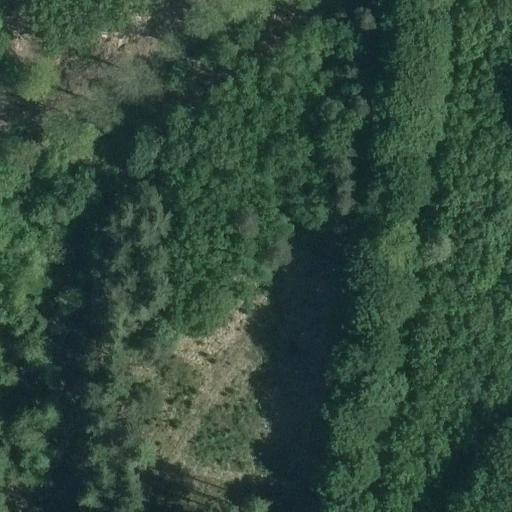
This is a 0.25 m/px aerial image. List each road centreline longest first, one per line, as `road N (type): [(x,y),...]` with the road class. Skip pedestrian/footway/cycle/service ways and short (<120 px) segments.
road 1 (track): [(421,0),(339,511)]
road 2 (track): [(0,183),(237,0)]
